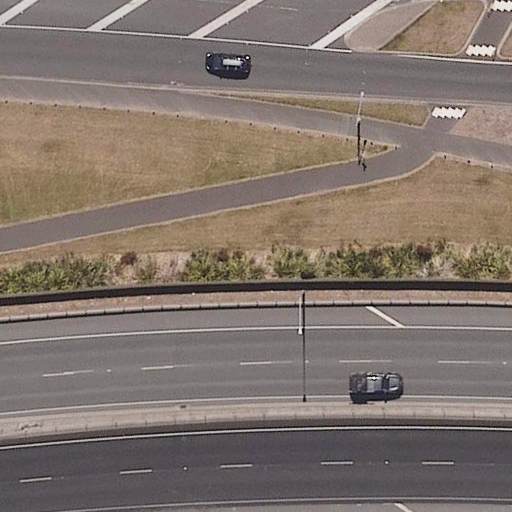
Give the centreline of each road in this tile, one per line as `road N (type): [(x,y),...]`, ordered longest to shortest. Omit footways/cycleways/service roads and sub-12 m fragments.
road 1 (motorway): [(0,378),(348,357),(511,364)]
road 2 (motorway): [(511,463),(262,462),(0,482)]
road 3 (secondary): [(511,79),(295,68),(80,3)]
